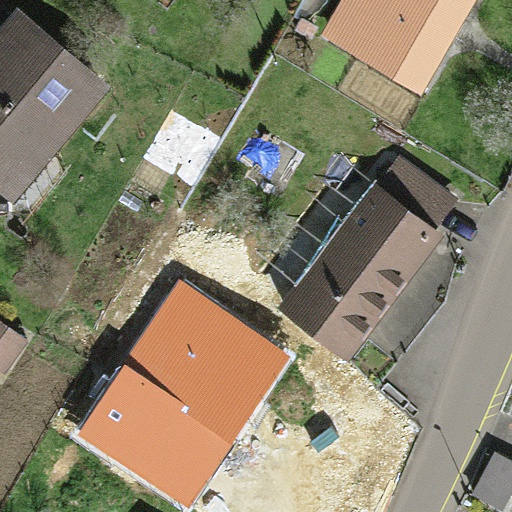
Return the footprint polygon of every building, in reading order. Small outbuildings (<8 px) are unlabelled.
[(346,0),(326,31),(413,86),(468,0),(346,0)] [(11,10),(0,23),(0,188),(9,196),(100,82),(11,10)] [(400,165),(286,306),(338,348),(452,206),(400,165)] [(0,367),(17,343),(0,331),(0,367)] [(260,511),(245,501),(237,511),(260,511)]
